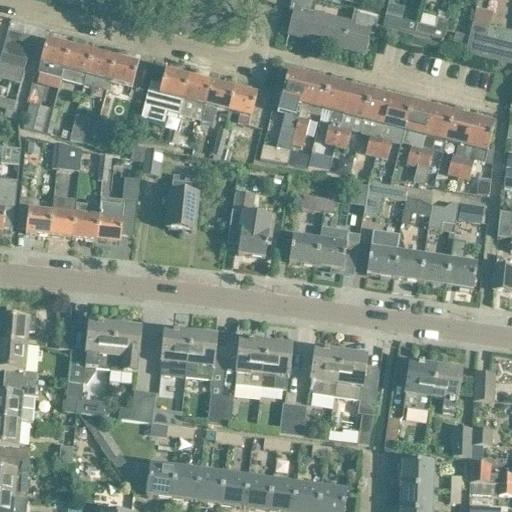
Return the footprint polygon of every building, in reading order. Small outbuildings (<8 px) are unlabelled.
[(356,0),(348,0),(347,6),(354,8),(356,0)] [(320,18),(312,16),(295,12),(294,12),(289,10),(288,15),(292,16),(287,37),(288,38),(290,34),(312,39),(311,44),(323,47),(324,43),(363,53),(362,57),(363,57),(368,36),(373,38),(378,20),(353,14),(349,30),(328,25),(329,20),(320,18)] [(415,36),(417,26),(384,18),(382,28),(415,36)] [(442,33),(417,26),(415,36),(440,42),(442,33)] [(466,48),(471,31),(457,26),(452,45),(466,48)] [(511,66),(511,35),(491,33),(471,28),(471,31),(466,48),(464,55),(511,66)] [(7,35),(2,53),(0,63),(13,66),(15,57),(27,60),(32,41),(7,35)] [(61,82),(69,50),(45,44),(37,76),(61,82)] [(83,88),(91,56),(69,50),(61,82),(83,88)] [(106,94),(108,85),(114,62),(91,56),(83,88),(106,94)] [(0,82),(19,88),(27,60),(15,57),(13,66),(0,63),(0,82)] [(131,91),(137,67),(114,62),(108,85),(131,91)] [(178,118),(188,80),(164,74),(159,95),(148,92),(140,121),(164,127),(167,115),(178,118)] [(294,139),(309,80),(288,75),(288,74),(287,74),(280,103),(278,114),(287,117),(282,136),(294,139)] [(201,125),(211,86),(188,80),(178,118),(178,119),(201,125)] [(322,113),(329,86),(309,80),(294,139),(304,142),(309,124),(305,123),(309,110),(322,113)] [(227,116),(233,92),(211,86),(201,125),(212,128),(216,113),(227,116)] [(334,148),(349,91),(329,86),(322,113),(331,115),(324,146),(334,148)] [(360,135),(369,96),(349,91),(334,148),(346,152),(350,132),(360,135)] [(250,122),(256,98),(233,92),(227,116),(250,122)] [(376,160),(391,102),(369,96),(360,135),(359,138),(369,140),(365,157),(376,160)] [(401,148),(405,134),(412,107),(391,102),(376,160),(387,163),(391,146),(401,148)] [(14,115),(16,106),(3,103),(1,112),(14,115)] [(53,127),(57,114),(29,107),(23,131),(42,136),(45,125),(53,127)] [(417,170),(431,112),(412,107),(405,134),(414,137),(402,183),(413,186),(417,170)] [(445,145),(452,117),(431,112),(417,170),(427,173),(432,154),(442,156),(445,145)] [(465,150),(472,122),(452,117),(445,145),(458,148),(455,159),(452,159),(447,178),(457,181),(465,150)] [(86,134),(90,121),(76,118),(69,144),(96,149),(103,125),(94,124),(91,135),(86,134)] [(493,128),(472,122),(465,150),(457,181),(469,184),(473,164),(470,163),(473,152),(486,155),(486,156),(494,127),(493,127),(493,128)] [(50,138),(53,127),(45,125),(42,136),(50,138)] [(223,149),(226,136),(217,134),(214,146),(223,149)] [(175,148),(177,137),(168,135),(166,147),(175,148)] [(38,157),(40,147),(28,145),(26,156),(38,157)] [(220,161),(223,149),(214,146),(211,158),(220,161)] [(80,154),(58,148),(56,173),(78,175),(80,154)] [(20,153),(2,151),(1,167),(18,169),(20,153)] [(146,152),(143,167),(141,180),(157,182),(161,155),(146,152)] [(228,164),(231,154),(222,152),(220,162),(228,164)] [(331,161),(311,156),(307,172),(327,175),(331,161)] [(109,159),(99,158),(98,172),(108,173),(109,159)] [(106,185),(108,173),(98,172),(97,184),(106,185)] [(511,192),(511,173),(505,173),(503,192),(511,192)] [(327,190),(337,191),(339,182),(328,180),(328,181),(327,190)] [(0,234),(2,235),(2,232),(12,233),(17,185),(0,182),(0,234)] [(172,185),(167,233),(192,235),(197,187),(172,185)] [(368,188),(352,186),(348,206),(365,208),(368,188)] [(368,187),(363,219),(379,221),(382,201),(404,205),(405,202),(406,194),(368,187)] [(234,199),(230,225),(250,228),(254,201),(234,199)] [(322,219),(325,204),(302,201),(300,216),(322,219)] [(73,242),(76,207),(76,204),(53,202),(52,215),(50,240),(73,242)] [(401,229),(409,230),(411,218),(429,220),(430,211),(420,205),(405,202),(404,205),(401,229)] [(50,240),(52,215),(37,213),(38,205),(19,203),(16,232),(25,233),(25,237),(50,240)] [(100,203),(99,210),(98,220),(96,244),(119,247),(120,238),(133,239),(136,206),(124,205),(100,203)] [(332,205),(325,204),(322,219),(331,220),(332,205)] [(99,210),(76,207),(73,242),(96,244),(98,220),(99,210)] [(444,213),(430,211),(429,220),(427,233),(440,234),(442,227),(454,228),(457,209),(451,208),(444,213)] [(482,211),(460,208),(458,224),(479,227),(482,211)] [(511,217),(511,215),(499,215),(496,240),(509,241),(511,217)] [(280,237),(268,235),(241,231),(237,257),(264,262),(266,252),(277,254),(280,237)] [(315,269),(319,243),(292,239),(288,265),(315,269)] [(346,248),(319,243),(315,269),(342,274),(346,248)] [(476,268),(462,265),(464,250),(452,247),(449,263),(445,289),(472,294),(476,268)] [(392,281),(396,255),(370,251),(366,277),(392,281)] [(419,285),(423,259),(396,255),(392,281),(419,285)] [(445,289),(449,263),(423,259),(419,285),(445,289)] [(511,268),(495,267),(492,293),(511,295),(511,294),(511,268)] [(0,315),(0,346),(27,349),(28,335),(33,336),(35,318),(0,315)] [(61,326),(59,346),(58,353),(70,355),(73,328),(61,326)] [(110,374),(116,330),(101,329),(102,328),(97,327),(97,328),(90,328),(90,326),(89,326),(85,357),(70,355),(63,414),(77,416),(80,387),(87,388),(95,377),(95,372),(110,374)] [(137,364),(140,332),(138,331),(138,333),(116,330),(110,374),(135,377),(136,363),(137,364)] [(161,366),(160,379),(172,380),(186,382),(187,369),(190,338),(177,337),(177,335),(172,335),(172,336),(165,335),(165,334),(164,334),(161,366)] [(187,369),(186,382),(211,384),(210,391),(222,392),(224,367),(213,366),(215,339),(214,339),(214,340),(190,338),(187,369)] [(261,392),(266,348),(252,346),(252,345),(247,345),(247,346),(240,345),(241,344),(239,344),(233,389),(261,392)] [(25,375),(27,349),(0,346),(0,373),(4,374),(3,385),(37,388),(38,376),(25,375)] [(286,395),(291,349),(289,349),(289,350),(266,348),(261,392),(286,395)] [(335,401),(341,357),(328,355),(328,354),(323,353),(323,355),(316,354),(316,352),(315,352),(310,384),(308,397),(335,401)] [(364,361),(341,357),(335,401),(359,405),(366,360),(364,359),(364,361)] [(430,415),(432,401),(436,371),(422,369),(422,368),(417,367),(417,369),(411,368),(411,366),(409,366),(403,411),(430,415)] [(459,375),(436,371),(432,401),(443,402),(441,415),(454,417),(455,404),(456,404),(460,374),(459,373),(459,375)] [(493,406),(494,378),(474,377),(473,405),(493,406)] [(33,426),(37,388),(3,385),(2,397),(0,397),(0,422),(21,424),(33,426)] [(141,425),(145,395),(134,394),(130,424),(141,425)] [(156,397),(145,395),(141,425),(152,427),(156,397)] [(233,401),(222,400),(218,430),(229,431),(233,401)] [(291,439),(295,410),(284,409),(280,437),(291,439)] [(307,412),(295,410),(291,439),(303,441),(307,412)] [(342,433),(340,446),(357,448),(368,449),(372,420),(361,418),(359,435),(342,433)] [(395,453),(399,423),(388,421),(384,451),(395,453)] [(19,450),(21,424),(0,422),(0,460),(29,463),(30,451),(19,450)] [(179,441),(180,432),(167,430),(166,440),(179,441)] [(192,442),(193,433),(180,432),(179,441),(192,442)] [(469,462),(469,448),(470,433),(453,432),(451,461),(469,462)] [(492,434),(470,433),(469,448),(491,449),(492,434)] [(227,448),(229,438),(216,436),(214,446),(227,448)] [(242,440),(229,438),(227,448),(241,449),(242,440)] [(276,455),(277,444),(264,443),(263,453),(276,455)] [(290,446),(277,444),(276,455),(289,457),(290,446)] [(324,461),(325,451),(312,449),(311,459),(324,461)] [(339,453),(325,451),(324,461),(337,463),(339,453)] [(26,502),(28,475),(29,463),(0,460),(0,499),(14,501),(26,502)] [(430,492),(431,467),(402,466),(401,491),(430,492)] [(469,467),(469,487),(511,489),(511,477),(491,477),(490,467),(469,467)] [(170,501),(174,472),(150,469),(146,498),(170,501)] [(195,505),(199,475),(174,472),(170,501),(195,505)] [(219,508),(223,478),(199,475),(195,505),(219,508)] [(243,511),(247,482),(223,478),(219,508),(243,511)] [(450,479),(450,490),(461,491),(461,480),(450,479)] [(249,511),(267,511),(271,485),(247,482),(243,511),(249,511)] [(292,511),(296,489),(271,485),(267,511),(292,511)] [(511,500),(511,489),(469,487),(469,497),(511,500)] [(317,511),(320,492),(296,489),(292,511),(317,511)] [(460,507),(461,491),(450,490),(449,506),(460,507)] [(429,511),(430,492),(401,491),(400,511),(429,511)] [(342,511),(344,495),(320,492),(317,511),(342,511)] [(13,511),(14,501),(0,499),(0,511),(13,511)]
